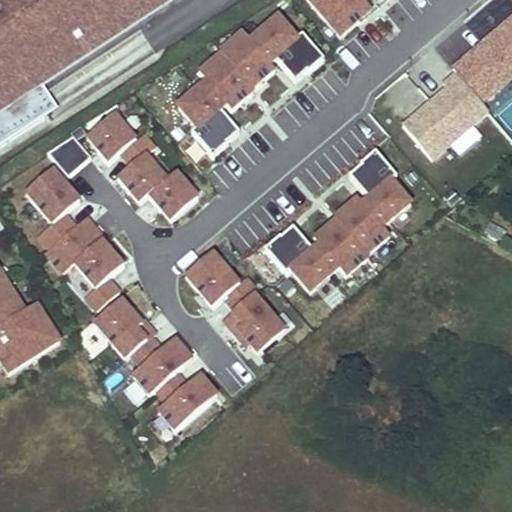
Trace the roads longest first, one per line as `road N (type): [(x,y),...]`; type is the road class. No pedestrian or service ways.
road 1 (residential): [(460,0),(156,260),(180,321),(223,370)]
road 2 (residential): [(282,487),(312,501),(343,495),(366,472),(371,441),(358,412),(330,396)]
road 3 (residential): [(330,396),(298,399),(273,419),(265,455),(282,487)]
